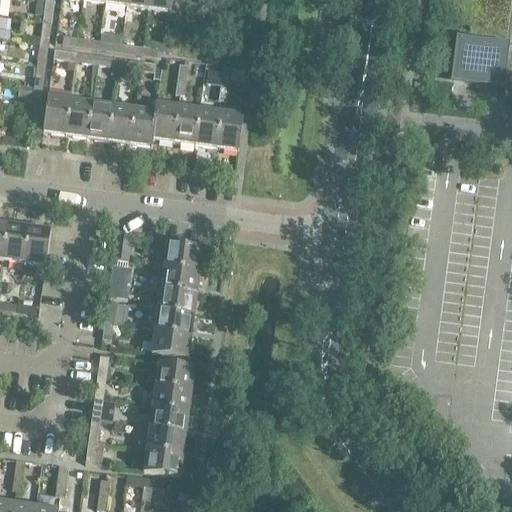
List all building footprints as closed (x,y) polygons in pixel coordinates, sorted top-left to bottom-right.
[(127,0),(105,0),(105,6),(126,9),(127,0)] [(145,24),(147,12),(148,0),(127,0),(126,9),(124,21),(145,24)] [(171,0),(148,0),(147,12),(169,15),(171,0)] [(450,84),(450,85),(504,92),(510,46),(509,46),(511,23),(511,0),(462,0),(457,39),(456,39),(450,84)] [(36,2),(34,17),(44,18),(46,3),(42,3),(36,2)] [(46,3),(44,18),(52,19),(54,4),(46,3)] [(42,26),(40,41),(48,42),(50,27),(42,26)] [(61,48),(77,50),(78,41),(62,39),(61,48)] [(92,43),(78,41),(77,50),(91,52),(92,43)] [(142,43),(141,50),(156,52),(155,61),(160,62),(162,55),(171,56),(172,45),(171,44),(164,43),(164,46),(142,43)] [(104,54),(120,56),(121,47),(105,45),(104,54)] [(46,63),(48,48),(39,47),(37,62),(46,63)] [(120,56),(134,58),(135,49),(121,47),(120,56)] [(140,59),(155,61),(156,52),(141,50),(140,59)] [(53,62),(68,64),(69,55),(54,53),(53,62)] [(75,57),(74,65),(75,65),(89,67),(90,58),(75,57)] [(97,59),(96,68),(111,70),(112,61),(97,59)] [(117,71),(132,73),(133,64),(118,62),(117,71)] [(74,74),(75,65),(74,65),(68,64),(67,73),(74,74)] [(140,65),(139,73),(154,75),(155,67),(140,65)] [(179,68),(177,83),(185,84),(187,69),(179,68)] [(36,69),(34,84),(43,85),(45,70),(36,69)] [(222,74),(219,89),(228,90),(230,75),(222,74)] [(183,99),(185,84),(177,83),(175,98),(183,99)] [(33,91),(20,89),(18,99),(31,101),(33,91)] [(226,105),(228,90),(219,89),(217,104),(226,105)] [(31,105),(40,106),(42,91),(33,90),(31,105)] [(42,136),(64,139),(69,103),(47,100),(42,136)] [(64,139),(86,141),(91,106),(69,103),(64,139)] [(86,141),(107,144),(112,109),(91,106),(86,141)] [(152,142),(173,145),(177,109),(155,106),(154,114),(155,115),(151,142),(152,142)] [(133,112),(112,109),(107,144),(129,147),(133,112)] [(173,145),(194,148),(199,112),(177,109),(173,145)] [(28,126),(37,128),(39,113),(30,111),(28,126)] [(155,115),(154,114),(133,112),(129,147),(151,150),(152,142),(151,142),(155,115)] [(220,115),(199,112),(194,148),(216,151),(220,115)] [(242,118),(220,115),(216,151),(238,154),(242,118)] [(2,263),(23,266),(28,230),(7,227),(2,263)] [(50,233),(28,230),(23,266),(45,269),(50,233)] [(121,264),(128,266),(131,243),(115,240),(112,263),(121,264)] [(165,247),(162,270),(199,275),(202,252),(165,247)] [(111,270),(109,284),(118,285),(120,271),(111,270)] [(162,270),(159,291),(196,296),(199,275),(162,270)] [(116,301),(118,285),(109,284),(107,300),(116,301)] [(159,291),(156,313),(193,318),(196,296),(159,291)] [(7,306),(6,314),(16,315),(17,308),(7,306)] [(17,308),(16,315),(17,315),(31,317),(32,309),(17,306),(17,308)] [(0,320),(0,321),(16,324),(17,315),(16,315),(1,313),(0,320)] [(106,313),(104,327),(112,328),(114,314),(106,313)] [(156,313),(153,334),(190,339),(193,318),(156,313)] [(31,317),(17,315),(16,324),(30,326),(31,317)] [(110,344),(112,328),(104,327),(101,343),(110,344)] [(187,362),(190,339),(153,334),(151,356),(187,362)] [(99,359),(97,373),(106,375),(108,360),(99,359)] [(157,366),(154,388),(191,393),(194,371),(157,366)] [(96,386),(93,402),(102,403),(104,388),(96,386)] [(154,388),(151,409),(188,414),(191,393),(154,388)] [(100,418),(102,403),(93,402),(91,416),(100,418)] [(151,409),(148,433),(185,438),(188,414),(151,409)] [(90,429),(87,445),(96,446),(98,430),(90,429)] [(148,433),(145,453),(182,458),(185,438),(148,433)] [(94,460),(96,446),(87,445),(85,459),(94,460)] [(179,480),(182,458),(145,453),(142,475),(179,480)] [(16,464),(14,479),(23,480),(25,465),(16,464)] [(59,470),(57,485),(65,486),(67,471),(59,470)] [(21,495),(23,480),(14,479),(12,494),(21,495)] [(127,479),(126,488),(143,491),(143,489),(149,490),(150,482),(127,479)] [(100,483),(98,497),(107,498),(109,484),(100,483)] [(64,501),(65,486),(57,485),(55,500),(64,501)] [(143,491),(141,504),(150,505),(152,490),(149,490),(143,489),(143,491)] [(105,511),(107,498),(98,497),(96,511),(105,511)]
